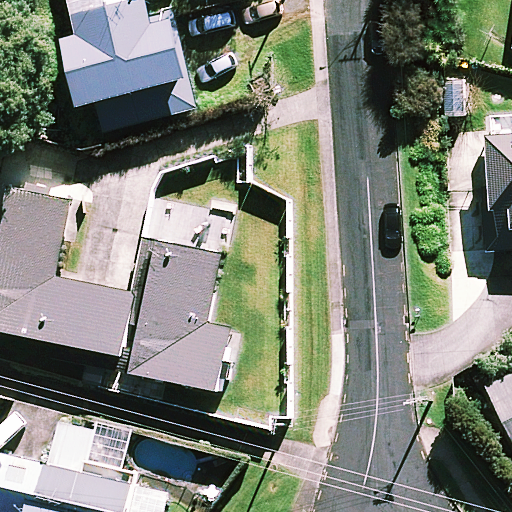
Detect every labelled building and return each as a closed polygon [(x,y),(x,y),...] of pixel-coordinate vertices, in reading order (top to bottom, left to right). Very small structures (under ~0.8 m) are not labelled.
[(67,0),(101,130),(202,104),(178,14),(159,19),(154,0),(67,0)] [(511,251),(511,135),(453,135),(453,251),(511,251)] [(74,198),(10,185),(0,236),(0,329),(61,341),(58,356),(221,388),(232,327),(210,323),(224,252),(145,236),(134,291),(59,276),(74,198)] [(511,445),(511,374),(484,388),(511,445)] [(97,431),(63,422),(51,465),(7,453),(0,478),(0,507),(17,511),(130,511),(140,478),(88,463),(97,431)]
